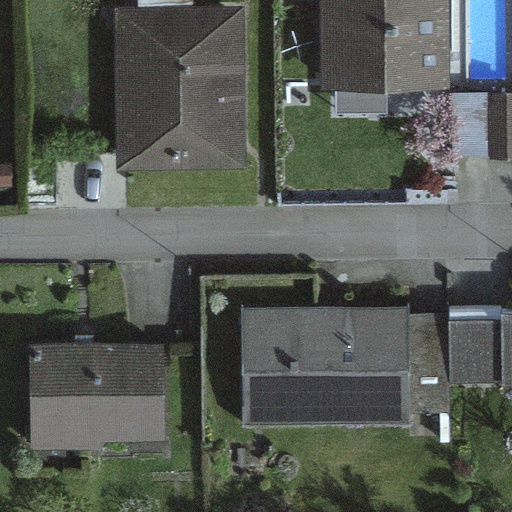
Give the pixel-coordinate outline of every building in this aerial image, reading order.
[(320,0),(321,82),(334,82),(335,109),(388,109),(388,81),(450,80),(449,0),(320,0)] [(124,154),(238,153),(238,76),(237,8),(122,10),(124,154)] [(511,87),(450,87),(450,153),(511,153),(511,87)] [(0,183),(12,183),(12,159),(0,158),(0,183)] [(410,300),(241,302),(243,421),(411,419),(410,300)] [(511,310),(498,310),(499,381),(499,382),(511,382),(511,310)] [(165,432),(163,334),(94,335),(94,329),(84,329),(75,330),(75,335),(33,336),(34,434),(165,432)]
